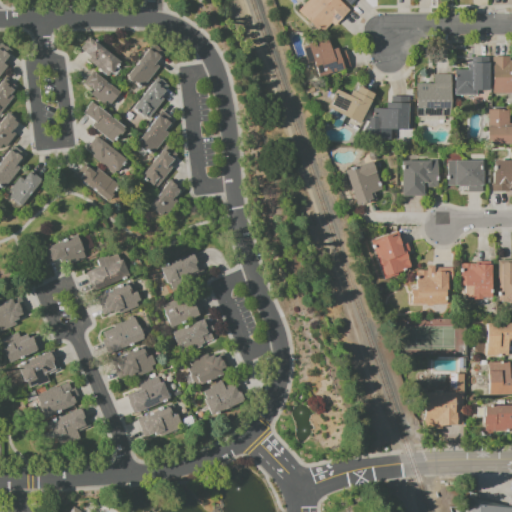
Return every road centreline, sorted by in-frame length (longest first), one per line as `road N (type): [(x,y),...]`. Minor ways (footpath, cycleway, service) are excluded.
road 1 (residential): [(136,477),(72,331),(88,324),(69,285),(40,296),(59,336),(72,331)]
road 2 (residential): [(233,185),(236,218),(284,344),(276,392),(252,435)]
road 3 (residential): [(252,435),(193,465),(136,477),(0,483)]
road 4 (residential): [(40,24),(43,58),(29,66),(40,145),(69,142),(58,61),(43,58)]
road 5 (residential): [(0,22),(154,21)]
road 6 (residential): [(511,24),(419,24),(393,38)]
